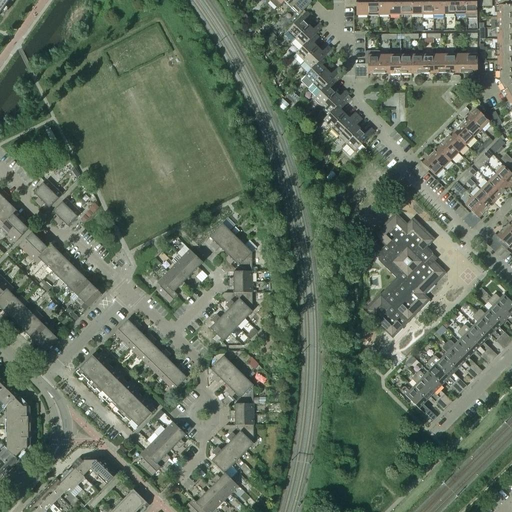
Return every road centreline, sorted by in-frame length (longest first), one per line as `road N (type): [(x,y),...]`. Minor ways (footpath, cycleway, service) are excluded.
road 1 (residential): [(475,243),(405,173),(383,128),(359,105),(347,41),(336,34),(336,0)]
road 2 (residential): [(129,293),(25,207),(24,190),(0,166)]
road 3 (residential): [(5,507),(59,442),(55,402),(40,384)]
road 4 (residential): [(40,384),(129,293)]
